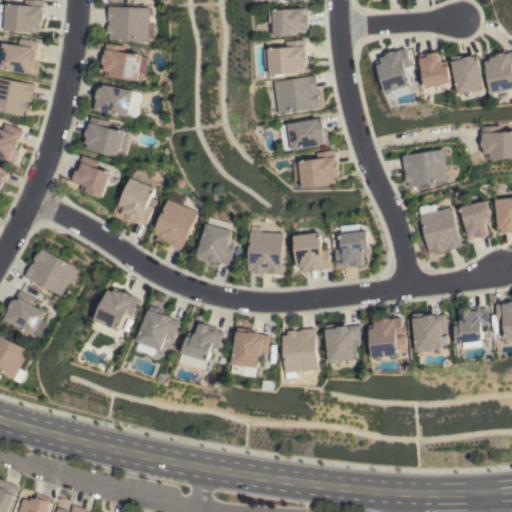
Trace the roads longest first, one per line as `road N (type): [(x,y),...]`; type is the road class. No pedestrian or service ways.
road 1 (secondary): [(511,490),(366,489),(240,475),(0,417)]
road 2 (residential): [(27,207),(224,299),(315,304),(504,277)]
road 3 (residential): [(412,287),(399,232),(351,123),(337,54),(337,0)]
road 4 (residential): [(0,259),(61,125),(79,0)]
road 5 (residential): [(337,26),(457,18)]
